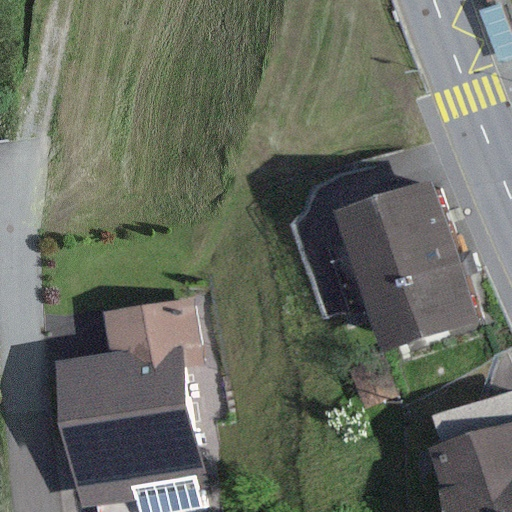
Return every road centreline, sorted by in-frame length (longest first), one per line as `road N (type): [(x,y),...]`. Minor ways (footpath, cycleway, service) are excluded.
road 1 (residential): [(71,0),(23,238),(55,511)]
road 2 (secondary): [(432,0),(511,204)]
